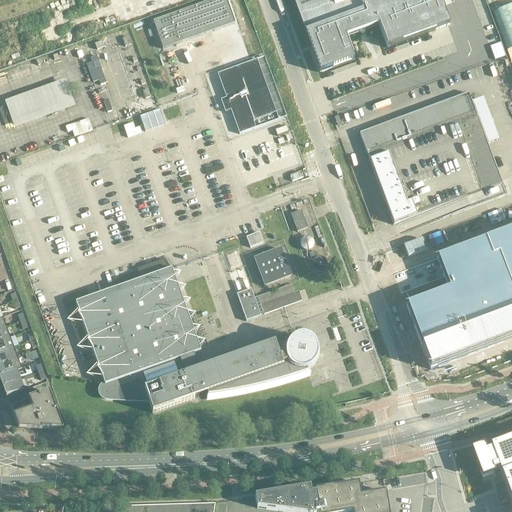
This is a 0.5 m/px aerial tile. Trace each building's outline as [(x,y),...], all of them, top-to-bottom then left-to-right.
[(226,0),(214,0),(153,22),(163,51),(235,24),(226,0)] [(354,61),(353,58),(346,38),(378,26),(387,48),(449,25),(439,0),(292,0),(309,46),(319,73),(354,61)] [(511,5),(492,13),(506,50),(511,48),(511,5)] [(490,46),(496,59),(506,55),(501,42),(490,46)] [(94,85),(105,81),(99,60),(87,63),(94,85)] [(278,120),(256,60),(217,74),(226,98),(220,100),(225,113),(230,111),(239,135),(278,120)] [(67,80),(5,99),(13,127),(75,108),(67,80)] [(467,146),(485,140),(468,94),(359,134),(366,152),(393,225),(466,198),(466,199),(394,226),(397,236),(407,232),(407,233),(506,196),(502,184),(484,190),(467,146)] [(111,110),(107,99),(103,101),(107,112),(111,110)] [(275,131),(277,137),(288,133),(286,126),(275,131)] [(301,172),(290,177),(292,182),(303,178),(301,172)] [(297,232),(307,228),(301,211),(290,215),(297,232)] [(447,290),(405,306),(429,371),(511,339),(511,230),(436,259),(447,290)] [(250,248),(263,243),(259,233),(247,238),(250,248)] [(280,250),(254,259),(265,286),(290,276),(280,250)] [(327,267),(328,264),(327,260),(325,258),(322,256),(320,255),(316,256),(314,256),(313,258),(311,260),(311,264),(311,267),(313,269),(315,271),(316,271),(319,272),(322,272),(324,271),(325,269),(327,267)] [(172,270),(76,304),(104,383),(194,355),(201,352),(172,270)] [(258,298),(264,314),(264,315),(266,314),(302,301),(299,291),(295,292),(293,286),(258,298)] [(261,317),(251,290),(237,295),(246,322),(261,317)] [(6,328),(0,330),(0,341),(10,338),(6,328)] [(10,338),(0,341),(0,353),(14,348),(18,346),(15,336),(10,338)] [(96,382),(95,398),(95,400),(96,402),(98,403),(100,404),(113,405),(125,406),(129,406),(142,407),(144,408),(146,409),(147,411),(148,414),(207,394),(208,397),(217,396),(226,394),(235,393),(244,391),(252,389),(260,388),(268,386),(277,383),(284,381),(291,379),(298,377),(304,375),(306,375),(308,374),(307,369),(311,367),(314,363),(316,359),(316,355),(315,350),(313,346),(310,343),(306,340),(301,340),(296,340),(293,342),(290,345),(288,349),(287,353),(279,356),(275,343),(200,370),(194,355),(104,383),(96,382)] [(14,348),(0,353),(0,364),(17,358),(14,348)] [(17,358),(0,364),(0,376),(21,369),(17,358)] [(21,369),(0,376),(0,381),(2,387),(19,381),(16,371),(21,369)] [(19,381),(2,387),(6,398),(23,391),(19,381)] [(48,393),(9,407),(14,421),(18,430),(41,432),(41,430),(63,431),(48,393)] [(511,511),(511,438),(490,447),(491,449),(485,451),(484,448),(471,453),(482,480),(495,476),(493,472),(498,470),(511,505),(511,511)] [(297,490),(255,497),(257,509),(280,511),(351,511),(353,511),(352,511),(388,511),(385,492),(368,495),(360,496),(359,491),(358,484),(321,490),(319,490),(315,492),(316,493),(311,494),(310,492),(310,488),(297,490)]
